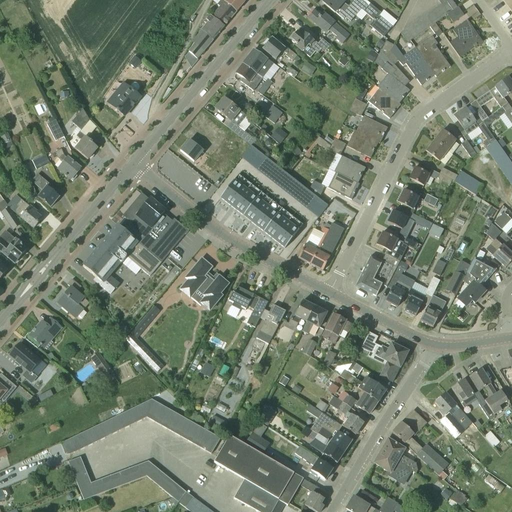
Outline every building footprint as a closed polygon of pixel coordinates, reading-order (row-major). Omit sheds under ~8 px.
[(211,16),(224,27),(236,12),(221,0),(220,0),(217,5),(219,7),(211,16)] [(221,0),(236,12),(244,2),(240,0),(221,0)] [(347,6),(344,3),(339,0),(323,0),(322,3),(335,14),(335,13),(344,20),(346,18),(351,22),(361,10),(351,2),(347,6)] [(353,0),(351,2),(361,10),(373,21),(387,33),(393,26),(379,15),(381,14),(370,4),(368,7),(359,0),(353,0)] [(457,8),(451,1),(447,4),(452,11),(457,8)] [(441,5),(440,5),(435,9),(442,19),(447,15),(452,11),(447,4),(443,7),(441,5)] [(447,15),(453,24),(464,16),(458,7),(457,8),(452,11),(447,15)] [(442,19),(435,9),(430,12),(437,22),(442,19)] [(308,19),(325,33),(328,30),(336,37),(335,39),(341,45),(350,36),(334,23),(334,24),(323,14),(320,18),(314,12),(308,19)] [(437,22),(430,12),(425,16),(432,26),(435,24),(437,22)] [(200,31),(201,31),(212,41),(224,27),(211,16),(211,17),(209,16),(206,20),(208,22),(200,31)] [(432,26),(425,16),(420,19),(427,29),(429,28),(432,26)] [(420,19),(415,23),(422,33),(427,29),(420,19)] [(387,33),(373,21),(369,26),(383,38),(387,33)] [(449,44),(459,58),(482,42),(467,21),(452,31),(457,38),(449,44)] [(422,33),(415,23),(410,26),(417,36),(422,33)] [(442,34),(435,24),(432,26),(429,28),(437,38),(442,34)] [(410,26),(405,30),(412,40),(417,36),(410,26)] [(295,43),(296,44),(295,46),(302,52),(309,58),(315,52),(317,54),(321,50),(323,52),(324,51),(325,52),(330,47),(321,39),(316,45),(300,30),(291,40),(292,40),(292,42),(293,43),(295,43)] [(400,33),(407,43),(412,40),(405,30),(400,33)] [(212,41),(201,31),(191,43),(194,46),(188,53),(196,60),(202,53),(203,53),(212,41)] [(450,68),(435,46),(437,44),(432,37),(415,49),(434,76),(435,78),(450,68)] [(262,49),(275,60),(282,52),(286,55),(285,56),(292,62),(293,60),(297,63),(300,60),(297,57),(281,43),(279,46),(271,39),(267,44),(265,44),(264,46),(264,48),(262,49)] [(397,61),(398,61),(390,52),(394,46),(386,42),(385,42),(380,52),(393,66),(398,62),(397,61)] [(415,49),(398,61),(397,61),(398,62),(403,67),(405,65),(420,86),(434,76),(415,49)] [(273,65),(267,60),(254,50),(243,65),(262,80),(273,65)] [(377,88),(378,89),(399,105),(409,91),(404,87),(409,82),(402,75),(393,66),(380,52),(375,60),(375,61),(374,63),(381,69),(388,75),(377,88)] [(377,55),(372,53),(369,60),(373,62),(376,56),(377,55)] [(128,64),(135,70),(142,62),(134,56),(128,64)] [(348,63),(342,57),(338,62),(344,67),(348,63)] [(311,77),(316,69),(306,62),(301,70),(311,77)] [(253,92),(262,80),(243,65),(236,73),(243,79),(240,82),(253,92)] [(286,73),(290,76),(294,79),(296,76),(298,73),(289,67),(286,73)] [(494,88),(470,105),(482,122),(487,118),(480,108),(493,99),(497,103),(503,98),(511,92),(511,83),(508,78),(494,88)] [(272,83),(267,79),(263,85),(268,89),(272,83)] [(124,117),(140,98),(123,84),(107,103),(124,117)] [(257,92),(262,96),(268,89),(263,85),(257,92)] [(378,89),(368,102),(389,120),(400,106),(399,105),(378,89)] [(240,112),(224,98),(214,110),(230,123),(227,127),(244,141),(251,146),(252,147),(256,141),(237,127),(246,116),(240,112)] [(363,112),(366,106),(355,100),(352,106),(363,112)] [(349,112),(360,117),(363,112),(352,106),(349,112)] [(278,120),(282,114),(272,107),(268,112),(278,120)] [(496,120),(504,114),(506,113),(505,112),(502,108),(500,109),(492,115),(496,120)] [(467,136),(478,128),(475,123),(465,109),(454,117),(467,136)] [(82,110),(71,123),(81,131),(89,121),(82,110)] [(387,128),(363,117),(356,132),(377,143),(379,144),(387,128)] [(491,124),(487,118),(482,122),(483,124),(486,128),(491,124)] [(55,142),(64,138),(64,137),(55,120),(47,124),(55,142)] [(478,128),(490,145),(495,141),(486,128),(483,124),(478,128)] [(6,128),(0,130),(0,135),(4,144),(11,141),(6,128)] [(287,135),(278,128),(271,137),(280,144),(287,135)] [(354,131),(346,147),(370,159),(377,143),(356,132),(354,131)] [(455,143),(456,142),(442,131),(434,141),(447,152),(455,143)] [(91,143),(79,133),(76,136),(81,141),(74,149),(87,160),(97,149),(91,143)] [(335,174),(357,185),(365,169),(340,156),(342,151),(331,145),(331,146),(319,137),(314,143),(336,154),(328,170),(335,174)] [(345,145),(337,141),(334,139),(331,145),(342,151),(345,145)] [(189,140),(180,151),(194,162),(195,162),(203,152),(189,140)] [(447,152),(434,141),(426,152),(440,162),(447,152)] [(476,155),(466,141),(461,145),(470,159),(476,155)] [(495,141),(490,145),(485,149),(488,154),(499,146),(495,141)] [(248,149),(255,154),(257,151),(252,147),(251,146),(248,149)] [(502,152),(499,146),(488,154),(492,159),(502,152)] [(295,157),(302,154),(298,147),(292,151),(295,157)] [(77,176),(75,175),(80,170),(64,156),(61,150),(54,152),(57,159),(62,163),(57,169),(72,182),(77,176)] [(257,151),(255,154),(261,159),(263,156),(257,151)] [(269,154),(266,158),(270,161),(276,166),(278,167),(282,162),(271,152),(269,154)] [(506,157),(502,152),(492,159),(496,164),(506,157)] [(40,157),(31,161),(36,171),(50,164),(45,154),(40,157)] [(263,156),(261,159),(267,164),(270,161),(266,158),(263,156)] [(510,162),(506,157),(496,164),(499,169),(510,162)] [(198,206),(214,191),(186,161),(180,166),(177,163),(166,172),(198,206)] [(270,161),(267,164),(274,169),(276,166),(270,161)] [(511,168),(511,164),(510,162),(499,169),(503,174),(511,168)] [(276,166),(274,169),(280,174),(283,171),(278,167),(276,166)] [(424,187),(429,176),(414,168),(409,180),(424,187)] [(511,175),(511,168),(503,174),(507,180),(511,175)] [(439,175),(452,181),(454,182),(457,176),(442,169),(439,175)] [(283,171),(280,174),(287,179),(289,176),(287,175),(286,174),(283,171)] [(461,171),(454,182),(454,183),(459,186),(466,175),(461,171)] [(52,207),(55,203),(54,203),(55,202),(55,201),(59,197),(48,188),(50,185),(37,174),(31,182),(42,191),(37,197),(50,208),(51,207),(52,207)] [(335,174),(327,189),(351,201),(359,185),(357,185),(335,174)] [(439,175),(436,180),(449,187),(452,181),(439,175)] [(472,178),(466,175),(459,186),(464,190),(472,178)] [(303,226),(239,176),(221,199),(284,248),(285,249),(303,226)] [(289,176),(287,179),(293,184),(295,181),(289,176)] [(477,182),(472,178),(464,190),(470,193),(477,182)] [(295,181),(293,184),(299,189),(302,186),(295,181)] [(325,187),(313,181),(308,191),(315,196),(316,197),(319,198),(325,187)] [(470,193),(475,197),(483,185),(477,182),(470,193)] [(31,184),(29,185),(26,186),(31,199),(37,197),(31,184)] [(302,186),(299,189),(306,194),(308,191),(302,186)] [(308,191),(306,194),(312,199),(315,196),(308,191)] [(397,203),(413,211),(419,199),(403,191),(397,203)] [(438,200),(427,195),(423,202),(434,207),(438,200)] [(140,245),(147,251),(170,224),(161,216),(165,211),(150,199),(148,201),(142,196),(125,215),(132,221),(131,222),(127,218),(119,227),(129,236),(140,245)] [(315,196),(312,199),(319,204),(321,201),(316,197),(315,196)] [(20,218),(33,228),(41,218),(34,213),(35,212),(29,207),(21,200),(17,206),(18,207),(14,212),(20,218)] [(0,203),(0,212),(0,213),(8,208),(3,201),(0,203)] [(321,201),(319,204),(325,209),(328,206),(326,205),(321,201)] [(8,208),(0,213),(12,230),(20,225),(8,208)] [(387,223),(407,233),(411,224),(413,222),(420,226),(429,230),(432,224),(410,213),(407,219),(393,212),(387,223)] [(495,224),(494,224),(501,230),(511,220),(504,214),(495,224)] [(175,220),(174,220),(170,224),(147,251),(161,263),(185,235),(189,231),(185,229),(183,231),(173,222),(175,220)] [(485,250),(492,256),(505,268),(511,260),(511,255),(502,246),(495,240),(501,233),(491,224),(486,234),(493,242),(485,250)] [(432,225),(430,230),(428,234),(439,239),(443,230),(432,225)] [(122,266),(124,263),(128,259),(142,271),(150,277),(161,263),(147,251),(140,245),(129,236),(119,227),(117,226),(89,259),(110,276),(120,264),(122,266)] [(298,259),(311,265),(327,231),(322,228),(316,239),(310,236),(298,259)] [(327,231),(311,265),(322,272),(330,257),(329,257),(332,251),(329,250),(334,241),(332,239),(335,234),(330,232),(327,231)] [(403,243),(398,241),(382,233),(376,245),(388,251),(386,255),(399,262),(407,247),(413,250),(417,244),(405,238),(403,243)] [(0,251),(14,264),(26,250),(21,246),(22,246),(9,235),(3,242),(0,238),(0,251)] [(386,288),(390,280),(396,268),(399,262),(386,255),(382,262),(391,266),(381,286),(386,288)] [(376,297),(381,287),(381,286),(391,266),(382,262),(370,256),(355,287),(376,297)] [(83,267),(96,278),(93,281),(110,295),(119,284),(110,276),(89,259),(83,267)] [(485,292),(480,288),(496,270),(474,259),(463,281),(468,286),(456,300),(466,308),(472,302),(474,304),(485,292)] [(211,268),(201,260),(187,277),(189,279),(180,290),(190,298),(196,291),(205,298),(200,304),(202,305),(202,306),(203,306),(207,310),(207,311),(208,310),(209,311),(214,306),(215,306),(215,305),(218,300),(219,301),(219,300),(221,297),(219,295),(228,285),(226,284),(227,283),(226,283),(225,283),(221,280),(221,279),(220,279),(219,278),(215,282),(205,273),(206,272),(207,272),(211,268)] [(440,277),(446,264),(438,260),(432,273),(440,277)] [(456,295),(470,265),(463,261),(448,291),(456,295)] [(399,262),(396,268),(403,272),(406,265),(399,262)] [(396,268),(390,280),(395,282),(397,283),(397,282),(403,272),(396,268)] [(433,278),(424,295),(431,298),(440,281),(433,278)] [(76,318),(89,303),(77,293),(81,288),(72,280),(68,286),(70,288),(59,301),(65,305),(63,308),(76,318)] [(411,289),(397,282),(397,283),(395,282),(385,302),(397,308),(404,294),(407,296),(411,289)] [(267,303),(242,289),(237,287),(234,293),(232,292),(228,301),(232,303),(231,306),(239,311),(241,308),(245,310),(247,307),(254,310),(246,324),(254,328),(259,318),(264,309),(267,303)] [(425,297),(424,296),(411,289),(407,296),(411,298),(404,311),(415,317),(425,297)] [(306,322),(314,307),(302,301),(298,310),(295,309),(288,324),(295,328),(300,319),(306,322)] [(434,311),(427,307),(420,321),(433,328),(444,307),(438,304),(434,311)] [(160,311),(154,306),(131,334),(136,339),(160,311)] [(284,313),(272,307),(269,312),(264,309),(259,318),(265,321),(256,338),(268,345),(284,313)] [(324,311),(321,309),(320,310),(314,307),(306,322),(301,332),(308,335),(313,325),(319,328),(326,313),(324,312),(324,311)] [(352,324),(333,315),(321,339),(333,345),(337,336),(344,339),(352,324)] [(25,340),(37,350),(40,346),(44,349),(61,329),(50,319),(45,325),(42,322),(31,334),(28,334),(25,337),(25,340)] [(128,329),(121,322),(115,329),(121,335),(128,329)] [(361,348),(369,353),(377,337),(369,333),(361,348)] [(107,334),(99,339),(103,346),(111,340),(107,334)] [(316,344),(309,340),(302,353),(309,357),(316,344)] [(20,343),(9,356),(16,361),(15,362),(20,366),(27,371),(22,376),(31,384),(36,378),(30,372),(41,360),(20,343)] [(389,350),(382,347),(377,357),(387,362),(379,378),(392,384),(405,356),(406,354),(405,353),(405,352),(403,351),(392,345),(389,350)] [(163,368),(142,346),(136,351),(157,373),(163,368)] [(103,376),(111,370),(98,352),(90,358),(103,376)] [(329,352),(322,365),(326,368),(330,366),(336,355),(329,352)] [(138,363),(133,367),(137,373),(143,369),(138,363)] [(386,391),(360,373),(363,369),(353,363),(352,364),(337,367),(334,371),(340,376),(339,377),(357,389),(363,393),(377,403),(386,391)] [(203,366),(200,374),(209,379),(213,371),(203,366)] [(224,366),(219,375),(224,377),(229,368),(224,366)] [(264,376),(267,370),(260,366),(257,372),(264,376)] [(80,381),(85,376),(80,370),(74,375),(80,381)] [(469,378),(478,392),(484,388),(490,397),(484,401),(485,401),(494,416),(501,411),(499,407),(507,402),(501,391),(496,394),(481,370),(469,378)] [(0,398),(4,402),(16,388),(1,375),(0,376),(0,398)] [(283,376),(278,383),(284,387),(289,380),(283,376)] [(213,406),(230,415),(246,387),(230,378),(213,406)] [(451,390),(454,393),(463,409),(476,401),(473,395),(464,381),(451,390)] [(298,395),(302,389),(295,385),(291,391),(298,395)] [(351,409),(353,405),(369,415),(377,403),(363,393),(358,402),(343,392),(337,400),(351,409)] [(41,403),(47,399),(44,394),(38,397),(41,403)] [(445,419),(440,423),(455,441),(471,424),(445,394),(434,403),(440,409),(438,411),(445,419)] [(32,396),(28,402),(33,406),(38,401),(32,396)] [(355,436),(363,424),(348,413),(351,409),(337,400),(333,397),(328,405),(338,412),(337,414),(345,420),(340,426),(355,436)] [(152,400),(128,412),(134,424),(147,418),(152,400)] [(169,410),(152,400),(147,418),(159,425),(169,410)] [(314,409),(321,413),(323,414),(328,407),(319,401),(314,409)] [(487,417),(489,421),(494,418),(495,417),(494,416),(485,401),(479,405),(487,417)] [(265,406),(257,420),(267,426),(275,413),(265,406)] [(182,417),(169,410),(159,425),(172,433),(182,417)] [(115,418),(121,430),(134,424),(128,412),(115,418)] [(426,424),(414,412),(402,424),(413,434),(414,436),(426,424)] [(351,441),(337,432),(335,430),(338,425),(323,414),(321,413),(309,430),(311,431),(343,452),(351,441)] [(213,416),(209,423),(223,430),(227,423),(213,416)] [(195,424),(182,417),(172,433),(185,440),(195,424)] [(115,418),(103,424),(109,436),(121,430),(115,418)] [(392,432),(407,447),(418,458),(443,481),(446,477),(441,473),(447,466),(425,446),(422,450),(410,437),(413,434),(402,424),(401,423),(392,432)] [(103,424),(90,430),(96,442),(109,436),(103,424)] [(208,432),(195,424),(185,440),(198,447),(208,432)] [(254,432),(259,436),(265,428),(260,424),(254,432)] [(90,430),(78,436),(84,448),(96,442),(90,430)] [(309,446),(336,463),(343,452),(311,431),(307,437),(312,441),(309,446)] [(220,439),(208,432),(198,447),(211,454),(220,439)] [(392,432),(388,440),(387,442),(385,442),(384,444),(384,446),(381,452),(412,471),(416,473),(418,471),(416,464),(402,456),(407,447),(392,432)] [(270,444),(252,433),(245,444),(263,455),(270,444)] [(78,436),(60,444),(65,455),(70,455),(84,448),(78,436)] [(244,480),(259,454),(229,436),(213,462),(244,480)] [(315,463),(310,471),(325,480),(332,469),(318,459),(317,460),(299,447),(294,454),(310,465),(312,461),(315,463)] [(386,474),(404,485),(412,471),(381,452),(377,458),(376,459),(375,460),(375,462),(374,464),(387,472),(386,474)] [(244,480),(279,500),(278,501),(285,504),(287,506),(299,486),(302,479),(266,459),(267,458),(259,454),(244,480)] [(84,467),(80,458),(68,463),(71,472),(84,467)] [(148,462),(138,466),(142,478),(146,477),(154,467),(148,462)] [(138,466),(128,469),(133,482),(142,478),(138,466)] [(88,476),(84,467),(71,472),(75,481),(88,476)] [(152,482),(160,472),(154,467),(146,477),(152,482)] [(133,482),(128,469),(119,473),(124,485),(133,482)] [(167,477),(160,472),(152,482),(159,487),(167,477)] [(119,473),(110,477),(114,489),(124,485),(119,473)] [(91,484),(88,476),(75,481),(83,501),(95,496),(91,484)] [(114,489),(110,477),(100,480),(105,492),(114,489)] [(159,487),(165,493),(173,483),(167,477),(159,487)] [(314,486),(305,480),(305,481),(302,479),(299,486),(310,492),(314,486)] [(105,492),(100,480),(91,484),(95,496),(105,492)] [(233,499),(256,511),(272,511),(274,509),(278,501),(279,500),(244,480),(233,499)] [(173,483),(165,493),(172,498),(180,488),(173,483)] [(180,488),(172,498),(172,499),(178,503),(186,493),(180,488)] [(446,500),(452,495),(446,489),(441,495),(446,500)] [(465,497),(458,491),(449,500),(461,507),(465,503),(467,500),(464,498),(465,497)] [(186,493),(178,503),(183,507),(191,497),(186,493)] [(323,499),(316,495),(312,493),(304,506),(314,511),(319,511),(323,506),(320,505),(323,499)] [(196,501),(191,497),(183,507),(188,511),(196,501)] [(346,509),(350,511),(373,511),(375,510),(353,497),(346,509)] [(93,498),(80,503),(83,511),(97,506),(93,498)] [(387,498),(383,504),(394,511),(398,505),(398,504),(387,498)] [(174,505),(175,508),(178,503),(172,499),(168,500),(174,505)] [(195,511),(201,504),(196,501),(188,511),(189,511),(195,511)] [(280,511),(285,504),(278,501),(274,509),(280,511)]
